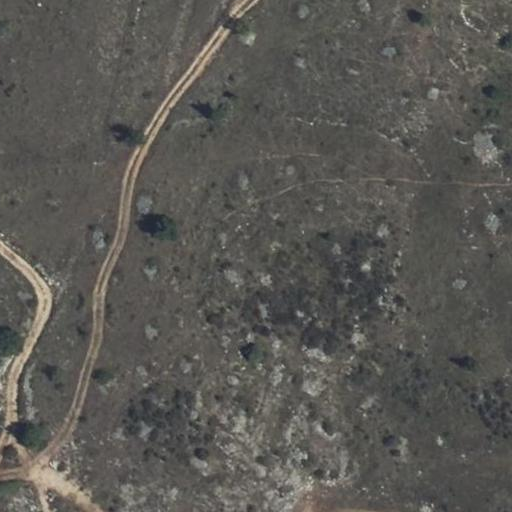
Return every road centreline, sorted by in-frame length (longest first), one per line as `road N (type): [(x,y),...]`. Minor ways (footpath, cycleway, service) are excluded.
road 1 (track): [(39,471),(73,420),(131,167),(155,117),(247,0)]
road 2 (track): [(41,317),(11,374),(9,425),(0,443)]
